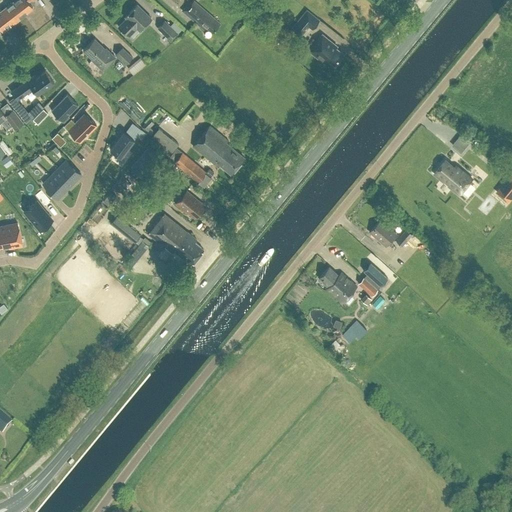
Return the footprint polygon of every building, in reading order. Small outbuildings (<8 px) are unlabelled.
[(14,0),(13,1),(23,14),(32,7),(28,1),(30,0),(14,0)] [(195,17),(196,19),(194,21),(203,29),(205,26),(211,31),(219,23),(202,8),(193,0),(191,3),(189,1),(182,9),(193,19),(195,17)] [(0,26),(2,30),(6,27),(14,21),(23,14),(13,1),(4,8),(0,10),(0,26)] [(138,29),(150,17),(136,3),(124,16),(126,17),(117,25),(127,35),(136,27),(138,29)] [(312,28),(319,19),(306,9),(292,27),(300,35),(308,25),(312,28)] [(157,27),(170,40),(177,33),(164,20),(157,27)] [(331,44),(332,42),(322,34),(309,50),(323,61),(326,58),(334,64),(342,53),(331,44)] [(93,37),(82,49),(91,57),(90,58),(91,58),(88,61),(88,63),(91,66),(94,66),(96,64),(102,69),(114,56),(104,47),(93,37)] [(114,53),(124,63),(131,56),(121,46),(114,53)] [(126,68),(132,75),(146,62),(140,56),(126,68)] [(304,62),(296,71),(300,75),(308,66),(304,62)] [(34,72),(10,90),(17,98),(32,87),(37,93),(54,81),(45,68),(36,75),(34,72)] [(305,77),(302,81),(311,89),(314,85),(305,77)] [(67,93),(51,109),(63,122),(69,116),(68,114),(78,104),(67,93)] [(0,120),(6,129),(11,125),(14,128),(22,122),(13,110),(12,108),(4,114),(2,111),(0,108),(0,120)] [(43,108),(32,118),(37,123),(47,112),(43,108)] [(70,117),(63,124),(80,141),(97,124),(84,112),(74,121),(70,117)] [(150,118),(141,126),(149,134),(153,130),(149,126),(153,122),(150,118)] [(454,147),(457,142),(442,134),(447,125),(436,118),(428,133),(454,147)] [(219,164),(230,173),(244,156),(226,142),(228,139),(209,124),(192,145),(218,166),(219,164)] [(150,136),(154,139),(162,130),(158,127),(150,136)] [(140,128),(136,133),(142,137),(146,132),(140,128)] [(135,139),(122,130),(109,149),(121,157),(135,139)] [(168,155),(178,143),(169,136),(162,145),(165,148),(163,151),(168,155)] [(149,144),(130,167),(143,178),(162,155),(149,144)] [(177,158),(174,161),(198,182),(202,185),(210,175),(206,172),(207,171),(206,171),(182,151),(177,158)] [(66,159),(59,167),(73,181),(81,174),(66,159)] [(472,178),(456,165),(454,167),(446,160),(434,173),(445,181),(446,179),(451,183),(449,185),(460,194),(472,178)] [(59,167),(50,175),(65,190),(73,181),(59,167)] [(511,173),(497,191),(509,201),(511,196),(511,173)] [(50,175),(43,182),(58,197),(65,190),(50,175)] [(188,211),(194,216),(204,205),(186,190),(176,203),(187,212),(188,211)] [(108,205),(115,195),(110,191),(103,200),(108,205)] [(37,198),(22,210),(39,230),(54,218),(37,198)] [(148,232),(160,242),(157,246),(160,249),(164,245),(168,240),(170,242),(175,236),(179,239),(186,230),(164,212),(148,232)] [(110,222),(134,242),(140,234),(116,214),(110,222)] [(369,231),(385,245),(396,233),(380,219),(369,231)] [(17,222),(0,225),(0,232),(1,236),(3,246),(9,245),(9,247),(22,244),(17,222)] [(394,239),(402,245),(413,233),(406,228),(400,235),(399,233),(394,239)] [(168,240),(164,245),(172,252),(174,249),(191,264),(203,249),(194,241),(196,239),(186,230),(179,239),(175,236),(170,242),(168,240)] [(138,246),(143,250),(144,251),(148,246),(149,245),(142,240),(139,245),(138,246)] [(415,241),(407,241),(408,251),(416,250),(415,241)] [(131,254),(122,264),(127,268),(135,258),(131,254)] [(388,277),(370,261),(363,270),(367,273),(364,276),(357,283),(372,295),(388,277)] [(330,267),(320,278),(328,286),(326,288),(342,301),(356,286),(341,272),(338,275),(330,267)] [(361,298),(361,299),(367,304),(372,298),(366,293),(361,298)] [(375,312),(383,301),(376,295),(367,306),(375,312)] [(342,334),(346,338),(349,341),(356,334),(359,337),(367,328),(357,319),(342,334)] [(334,349),(339,343),(335,339),(330,344),(334,349)] [(0,429),(6,423),(10,426),(12,423),(0,412),(0,429)]
